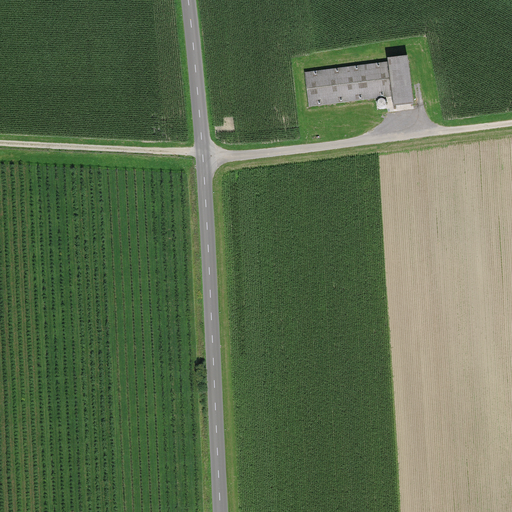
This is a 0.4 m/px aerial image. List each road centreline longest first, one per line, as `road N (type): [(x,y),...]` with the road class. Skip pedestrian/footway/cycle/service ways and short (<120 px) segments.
road 1 (track): [(0,143),(211,158),(511,122)]
road 2 (tertiary): [(221,511),(188,0)]
